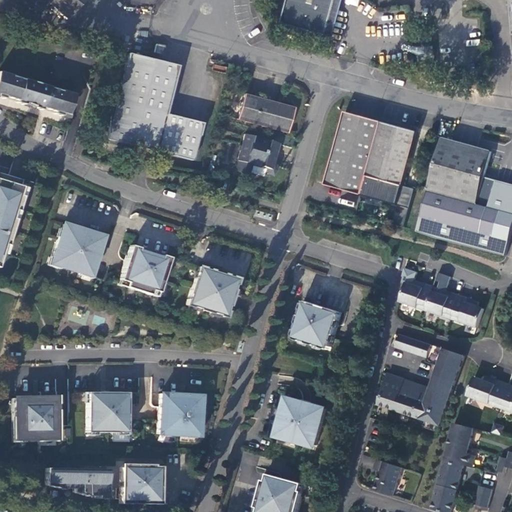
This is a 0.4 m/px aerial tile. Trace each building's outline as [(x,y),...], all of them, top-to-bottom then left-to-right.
[(47,3),(44,0),(19,0),(31,10),(41,10),(47,3)] [(83,0),(44,0),(47,3),(66,19),(83,0)] [(287,0),(281,25),(326,36),(335,0),(287,0)] [(155,45),(153,53),(162,55),(164,47),(155,45)] [(127,54),(106,139),(192,161),(201,124),(165,115),(177,66),(127,54)] [(0,73),(0,98),(65,118),(72,95),(59,91),(59,92),(47,89),(47,87),(22,80),(22,81),(10,77),(10,76),(0,73)] [(243,95),(237,120),(286,133),(293,108),(243,95)] [(346,112),(325,186),(344,191),(398,206),(418,132),(397,127),(359,116),(351,114),(346,112)] [(267,174),(273,176),(276,171),(275,166),(272,165),(277,144),(244,135),(234,172),(248,176),(251,164),(260,166),(259,167),(265,169),(267,174)] [(422,217),(495,238),(502,212),(478,205),(492,152),(482,149),(478,148),(476,154),(450,147),(451,141),(443,139),(422,217)] [(248,176),(234,172),(231,181),(246,185),(248,176)] [(15,219),(12,218),(14,210),(17,211),(22,196),(19,196),(22,187),(0,180),(0,257),(4,245),(7,246),(15,219)] [(61,225),(49,264),(88,276),(101,237),(61,225)] [(129,246),(118,281),(126,283),(124,288),(148,295),(150,291),(158,293),(168,258),(129,246)] [(197,267),(185,306),(223,318),(235,279),(197,267)] [(434,288),(418,282),(417,287),(407,284),(400,303),(421,309),(422,305),(427,307),(426,311),(447,318),(448,314),(453,316),(452,320),(453,320),(454,316),(459,318),(458,322),(479,329),(485,310),(476,307),(475,306),(476,302),(444,291),(443,296),(433,292),(434,288)] [(305,301),(292,339),(331,351),(343,313),(305,301)] [(224,345),(227,336),(218,333),(215,342),(224,345)] [(400,335),(396,348),(428,359),(432,345),(400,335)] [(379,405),(441,426),(448,406),(462,367),(465,357),(446,350),(441,363),(440,367),(432,389),(431,390),(430,393),(427,392),(429,388),(420,385),(419,388),(416,387),(413,386),(414,383),(389,375),(379,405)] [(475,378),(468,397),(494,406),(496,402),(502,404),(500,408),(502,409),(503,405),(509,407),(508,411),(511,412),(511,386),(491,378),(489,383),(475,378)] [(86,393),(85,433),(125,433),(126,393),(86,393)] [(157,422),(155,434),(198,436),(198,422),(198,413),(198,407),(199,396),(184,395),(175,395),(159,394),(158,407),(158,413),(157,422)] [(14,439),(56,438),(56,398),(13,398),(14,439)] [(285,398),(275,437),(302,444),(303,442),(317,446),(327,410),(313,405),(311,402),(301,400),(298,402),(285,398)] [(437,511),(452,511),(465,466),(473,468),(476,457),(468,455),(474,429),(454,424),(445,461),(432,510),(437,511)] [(510,460),(502,458),(498,472),(506,474),(508,468),(511,468),(511,452),(510,460)] [(403,468),(378,460),(375,470),(382,472),(376,491),(394,497),(403,468)] [(119,468),(118,500),(118,504),(158,505),(159,487),(159,480),(159,467),(152,467),(152,465),(123,464),(119,468)] [(45,468),(45,485),(96,499),(106,499),(107,470),(69,469),(45,468)] [(298,511),(306,485),(267,474),(256,511),(298,511)] [(494,490),(481,487),(476,505),(489,509),(494,490)]
